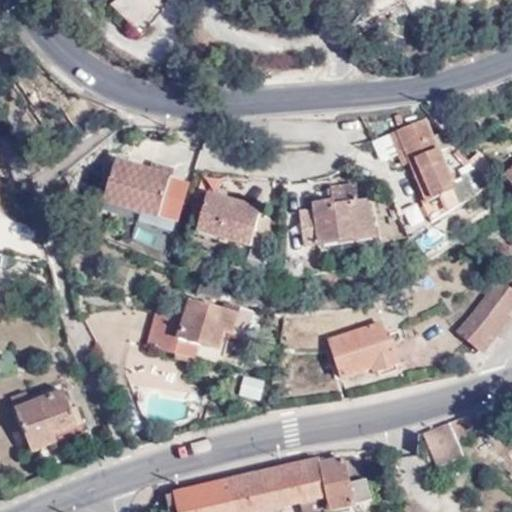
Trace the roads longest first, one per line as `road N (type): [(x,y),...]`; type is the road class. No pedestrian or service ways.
road 1 (tertiary): [(17,0),(72,59),(158,101),(243,104),(404,90),(511,63)]
road 2 (primary): [(511,380),(249,441),(104,489)]
